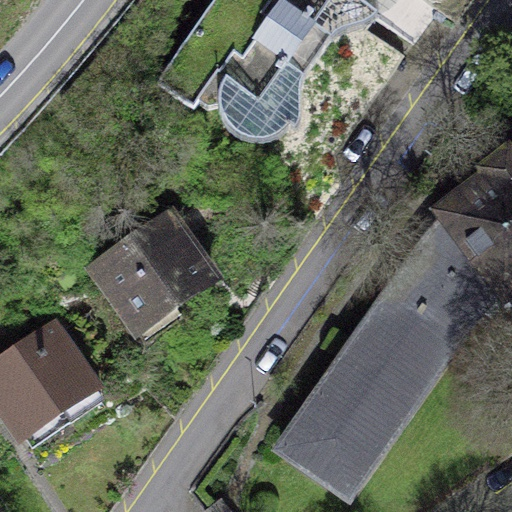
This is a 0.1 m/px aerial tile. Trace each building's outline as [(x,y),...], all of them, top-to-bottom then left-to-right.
[(290,126),(296,129),(301,118),(303,79),(334,38),(365,27),(376,20),(355,4),(357,0),(215,0),(156,84),(192,111),(216,78),(225,84),(221,92),(219,106),(220,116),(225,127),(234,135),(244,141),(256,144),(266,144),(274,141),(284,133),(290,126)] [(489,179),(442,214),(447,221),(499,289),(511,306),(511,161),(507,155),(484,172),(489,179)] [(169,219),(94,271),(138,333),(212,282),(169,219)] [(499,289),(447,221),(413,262),(282,450),(347,496),(472,318),(499,289)] [(52,329),(0,363),(0,407),(21,439),(62,411),(69,423),(101,402),(52,329)] [(229,511),(219,499),(202,511),(229,511)]
